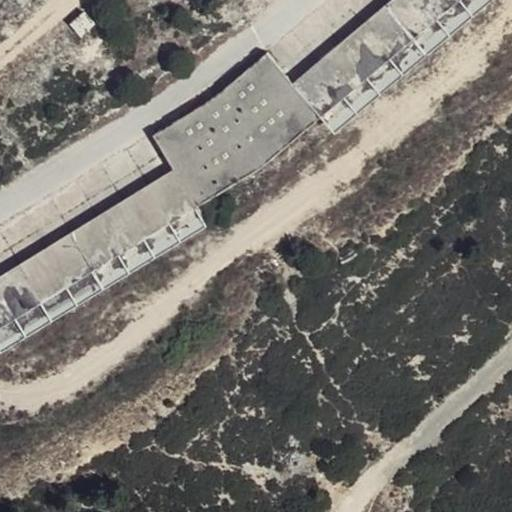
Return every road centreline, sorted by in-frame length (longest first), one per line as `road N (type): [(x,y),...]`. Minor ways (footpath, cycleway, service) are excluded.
road 1 (unclassified): [(0,207),(301,0)]
road 2 (unclassified): [(363,511),(394,446),(511,352)]
